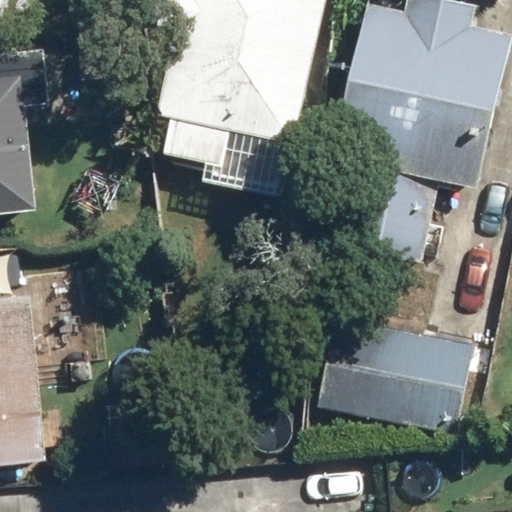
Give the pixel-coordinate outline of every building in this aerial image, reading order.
[(185,0),(160,111),(296,142),(329,0),(185,0)] [(442,180),(480,188),(511,42),(511,32),(473,24),(477,5),(454,0),(410,0),(409,9),(369,0),(336,156),(370,163),(352,244),(425,260),(442,180)] [(0,212),(37,209),(26,104),(48,102),(43,46),(0,50),(0,212)] [(0,462),(48,458),(33,296),(0,299),(0,462)] [(314,405),(463,437),(484,344),(335,312),(314,405)]
